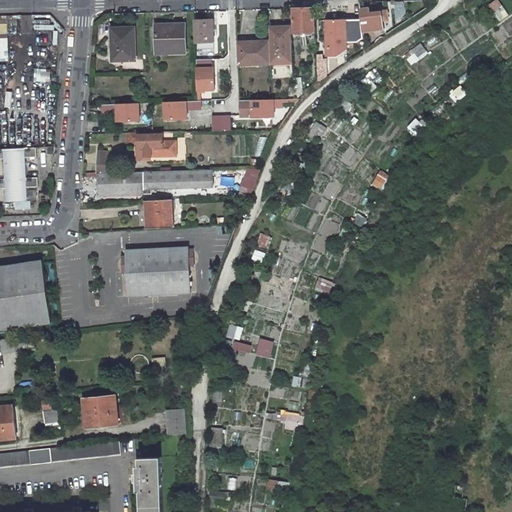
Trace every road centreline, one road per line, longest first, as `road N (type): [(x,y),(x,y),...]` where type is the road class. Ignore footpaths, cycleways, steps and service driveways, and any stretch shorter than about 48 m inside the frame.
road 1 (residential): [(195,511),(205,347),(295,115),(451,0)]
road 2 (residential): [(0,229),(46,228),(63,217),(80,0)]
road 3 (unknown): [(0,477),(113,464),(121,511)]
